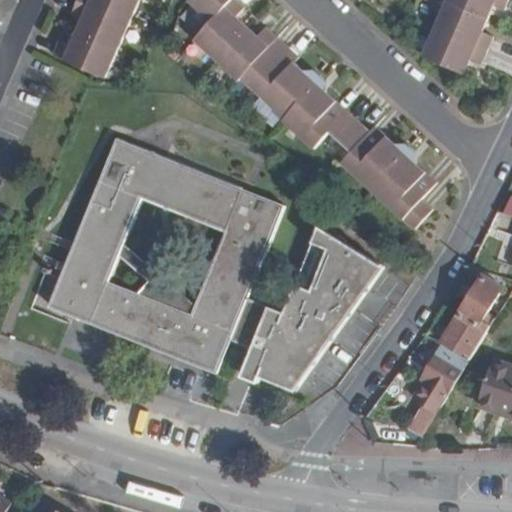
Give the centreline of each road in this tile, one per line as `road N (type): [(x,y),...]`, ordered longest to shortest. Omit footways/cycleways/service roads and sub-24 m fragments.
road 1 (residential): [(300,502),(329,430),(441,274),(501,163)]
road 2 (tertiary): [(300,502),(177,474),(0,404)]
road 3 (residential): [(304,0),(467,147),(501,163)]
